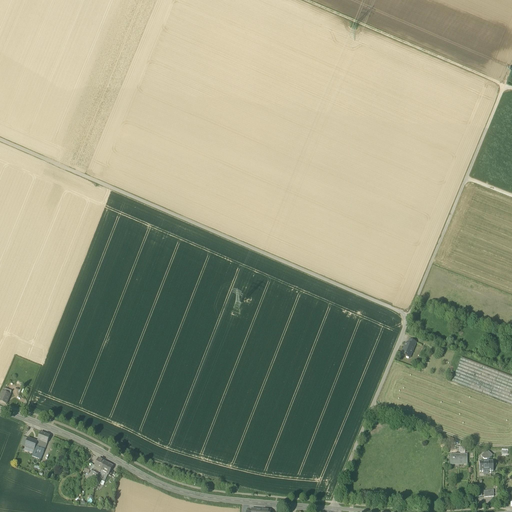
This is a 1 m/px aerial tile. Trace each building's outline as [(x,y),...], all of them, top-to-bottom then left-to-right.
[(402,354),(410,357),(414,347),(407,344),(406,348),(404,348),(402,354)] [(452,382),(511,404),(511,377),(461,358),(452,382)] [(0,401),(6,404),(10,396),(4,394),(2,393),(0,398),(0,401)] [(35,446),(40,448),(42,442),(47,444),(50,436),(40,433),(37,442),(35,446)] [(34,451),(35,446),(37,442),(28,439),(25,447),(34,450),(34,451)] [(32,456),(41,460),(45,450),(40,448),(35,446),(34,451),(34,450),(32,456)] [(487,460),(487,462),(489,462),(489,459),(492,456),(487,451),(481,457),(484,460),(487,460)] [(450,455),(450,466),(467,465),(467,455),(465,455),(465,453),(458,454),(458,455),(450,455)] [(94,467),(101,471),(105,462),(99,459),(94,467)] [(105,462),(101,471),(99,473),(96,478),(101,481),(103,477),(106,479),(108,475),(113,466),(105,462)] [(484,472),(484,474),(488,474),(488,472),(493,472),(493,462),(489,462),(487,462),(479,462),(480,472),(484,472)]
